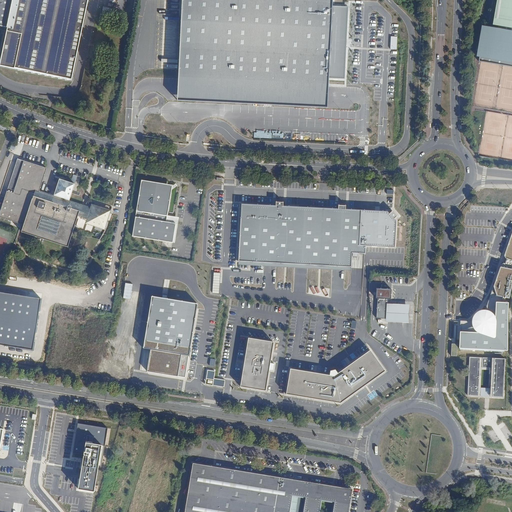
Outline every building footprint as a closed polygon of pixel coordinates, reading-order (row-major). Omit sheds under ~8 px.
[(0,0),(0,25),(7,27),(0,57),(0,65),(70,81),(87,0),(0,0)] [(181,0),(176,87),(176,97),(326,104),(327,94),(327,80),(330,7),(330,0),(181,0)] [(480,56),(479,61),(481,61),(503,65),(511,66),(511,0),(497,0),(493,24),(499,25),(499,29),(482,26),(477,56),(480,56)] [(330,7),(327,80),(343,80),(347,8),(330,7)] [(104,211),(105,208),(92,204),(91,207),(70,200),(75,184),(59,179),(54,195),(27,187),(35,164),(18,158),(0,212),(0,217),(24,225),(21,232),(68,247),(74,230),(78,216),(88,219),(87,223),(104,228),(106,220),(108,220),(110,213),(104,211)] [(161,183),(142,180),(132,238),(172,245),(175,226),(166,224),(171,193),(170,191),(172,189),(170,187),(168,189),(166,188),(167,184),(161,183)] [(275,206),(241,203),(239,261),(351,267),(352,253),(365,254),(366,246),(359,245),(361,210),(346,209),(346,205),(338,205),(338,209),(283,206),(283,202),(275,202),(275,206)] [(387,212),(361,210),(359,245),(366,246),(394,247),(396,220),(394,218),(397,215),(392,211),(389,214),(387,212)] [(167,218),(166,224),(175,226),(172,245),(174,245),(178,220),(167,218)] [(460,331),(461,349),(507,351),(508,302),(511,284),(511,232),(511,233),(505,255),(506,258),(503,267),(500,267),(493,286),(497,296),(495,316),(488,310),(480,310),(475,314),(472,318),(472,323),(473,329),(477,332),(460,331)] [(0,288),(0,344),(33,350),(43,296),(0,288)] [(377,299),(389,299),(391,299),(391,289),(376,288),(376,298),(377,299)] [(162,297),(151,295),(142,347),(150,348),(146,371),(185,378),(197,303),(166,298),(162,297)] [(376,319),(388,320),(388,303),(389,299),(377,299),(377,300),(376,319)] [(388,303),(388,320),(388,322),(400,323),(409,323),(410,304),(401,304),(388,303)] [(273,343),(248,338),(240,387),(265,391),(273,343)] [(333,376),(290,369),(286,394),(340,403),(384,371),(369,351),(333,376)] [(478,396),(480,357),(469,357),(468,395),(478,396)] [(492,397),(494,358),(492,358),(492,368),(491,368),(482,368),(482,370),(489,370),(488,388),(490,388),(491,388),(490,396),(492,397)] [(491,368),(492,358),(482,358),(482,368),(491,368)] [(503,397),(505,359),(494,358),(492,397),(503,397)] [(215,371),(208,370),(205,384),(224,387),(225,380),(214,379),(215,371)] [(488,388),(481,388),(480,396),(490,396),(490,388),(488,388)] [(108,427),(78,423),(73,452),(84,454),(79,488),(95,491),(99,465),(102,466),(108,427)] [(193,463),(184,511),(348,511),(351,497),(348,496),(349,494),(350,494),(351,493),(351,492),(351,491),(350,490),(348,490),(347,491),(344,491),(345,488),(193,463)]
